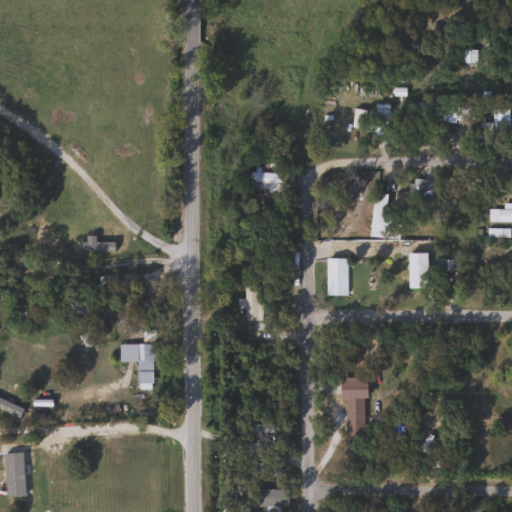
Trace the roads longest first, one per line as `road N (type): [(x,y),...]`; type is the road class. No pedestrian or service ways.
road 1 (residential): [(191,511),(192,0)]
road 2 (residential): [(302,511),(304,160)]
road 3 (residential): [(304,483),(511,486)]
road 4 (residential): [(304,160),(511,160)]
road 5 (residential): [(305,306),(511,314)]
road 6 (residential): [(304,160),(315,64),(352,0)]
